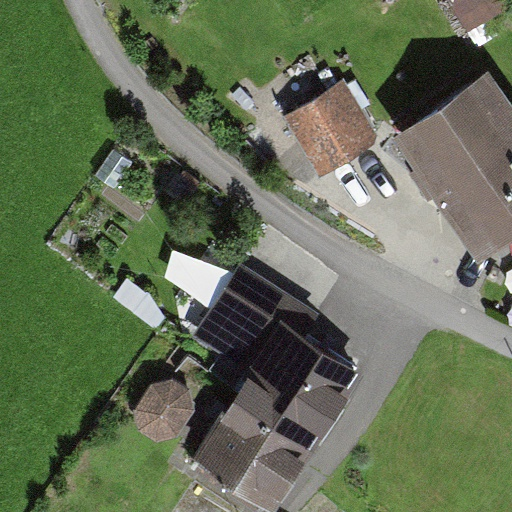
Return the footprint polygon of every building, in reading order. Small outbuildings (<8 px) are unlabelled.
[(446,0),(465,32),(510,6),(506,0),(446,0)] [(396,128),(483,256),(511,236),(511,96),(490,65),(396,128)] [(318,176),(381,140),(346,79),(283,115),(318,176)] [(363,363),(309,328),(321,309),(241,257),(195,328),(249,363),(191,452),(274,506),(314,444),(327,453),(359,404),(343,394),(363,363)] [(138,428),(156,441),(175,434),(189,421),(195,405),(194,388),(173,375),(152,382),(135,408),(138,428)]
